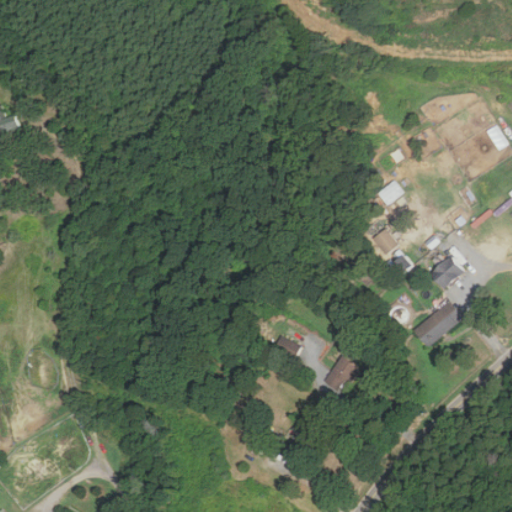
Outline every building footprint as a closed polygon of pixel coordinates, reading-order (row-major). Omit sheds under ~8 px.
[(15,114),(7,117),(2,103),(0,103),(0,134),(20,128),(15,114)] [(401,245),(386,226),(373,236),(388,255),(401,245)] [(465,271),(452,254),(431,271),(443,287),(465,271)] [(464,317),(450,300),(414,329),(429,347),(464,317)] [(296,357),(302,345),(282,336),(277,348),(296,357)] [(361,368),(343,355),(327,379),(344,392),(361,368)] [(294,458),(317,414),(305,407),(282,451),(294,458)]
